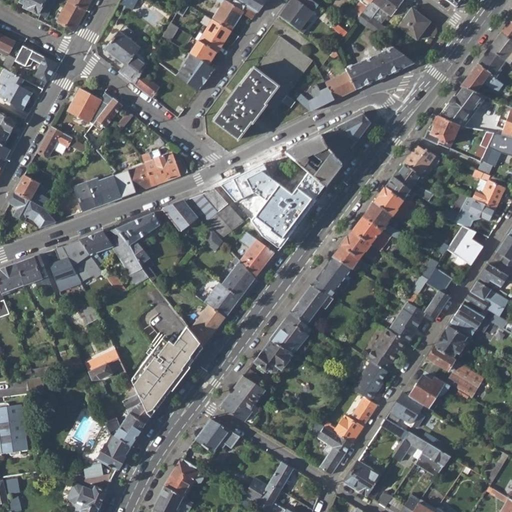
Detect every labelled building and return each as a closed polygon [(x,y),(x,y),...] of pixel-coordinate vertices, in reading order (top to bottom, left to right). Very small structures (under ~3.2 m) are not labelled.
[(44,0),(20,0),(20,1),(29,6),(28,9),(38,14),(44,0)] [(47,0),(40,15),(47,18),(56,0),(63,4),(65,0),(47,0)] [(57,20),(74,30),(86,10),(68,0),(57,20)] [(67,0),(68,0),(86,10),(90,0),(67,0)] [(119,0),(115,7),(128,13),(134,0),(119,0)] [(231,31),(242,13),(251,18),(255,11),(237,0),(232,0),(231,3),(225,0),(224,0),(212,20),(231,31)] [(237,0),(255,11),(256,12),(265,0),(237,0)] [(290,0),(279,15),(303,33),(311,23),(307,20),(319,4),(312,0),(290,0)] [(357,0),(351,10),(359,16),(364,10),(372,0),(371,0),(357,0)] [(364,10),(373,17),(380,6),(372,0),(364,10)] [(371,0),(372,0),(380,6),(390,14),(401,0),(371,0)] [(163,36),(173,43),(180,30),(175,27),(188,5),(183,2),(176,13),(163,36)] [(397,26),(417,40),(431,22),(411,7),(397,26)] [(373,17),(364,10),(359,16),(357,19),(378,34),(385,26),(373,17)] [(318,16),(326,22),(330,16),(322,11),(318,16)] [(191,54),(209,66),(231,31),(212,20),(202,14),(198,21),(204,25),(187,52),(191,54)] [(500,33),(511,42),(511,22),(510,20),(500,33)] [(119,31),(105,49),(125,64),(134,54),(139,46),(131,40),(132,39),(129,36),(128,37),(119,31)] [(0,46),(10,51),(15,41),(0,33),(0,46)] [(507,62),(509,64),(511,59),(511,42),(500,33),(489,49),(504,61),(507,62)] [(212,121),(236,140),(250,123),(251,123),(256,117),(264,106),(272,111),(280,102),(282,100),(291,107),(295,100),(287,94),(313,60),(280,35),(277,40),(256,68),(254,67),(238,87),(237,86),(232,92),(230,95),(224,103),(225,104),(212,121)] [(147,51),(152,54),(156,47),(151,44),(147,51)] [(54,62),(22,45),(15,58),(25,64),(31,64),(34,59),(41,63),(34,75),(47,82),(56,66),(54,62)] [(8,54),(10,51),(0,46),(0,56),(5,59),(8,54)] [(346,72),(355,88),(413,61),(392,46),(345,69),(346,72)] [(489,72),(493,75),(504,61),(489,49),(478,64),(489,72)] [(15,58),(8,54),(5,59),(2,65),(9,70),(12,66),(15,58)] [(119,71),(135,83),(145,66),(148,62),(145,59),(143,61),(134,54),(125,64),(119,71)] [(209,66),(191,54),(175,75),(197,91),(214,69),(209,66)] [(148,62),(145,66),(150,70),(154,62),(150,59),(148,62)] [(507,62),(504,61),(493,75),(495,77),(507,62)] [(489,72),(478,64),(461,86),(475,92),(481,84),(498,90),(503,83),(495,77),(493,75),(489,72)] [(0,82),(0,83),(0,84),(0,96),(21,108),(30,90),(18,84),(22,77),(9,70),(2,65),(0,68),(0,82)] [(151,71),(150,70),(145,66),(135,83),(152,97),(158,86),(147,77),(151,71)] [(325,82),(334,99),(355,88),(346,72),(325,82)] [(334,99),(327,86),(320,90),(321,93),(309,100),(301,93),(297,98),(310,111),(334,99)] [(459,125),(460,126),(482,96),(475,92),(461,86),(438,116),(459,125)] [(68,110),(92,124),(93,124),(108,104),(113,98),(105,92),(98,99),(80,89),(68,110)] [(486,97),(482,96),(460,126),(464,127),(486,97)] [(106,126),(122,105),(113,98),(108,104),(93,124),(101,129),(104,124),(106,126)] [(172,113),(177,117),(183,109),(178,105),(172,113)] [(511,137),(511,108),(506,105),(505,109),(509,111),(500,134),(511,137)] [(128,110),(118,124),(123,127),(134,114),(128,110)] [(0,140),(4,142),(15,121),(0,112),(0,140)] [(320,152),(327,149),(325,145),(347,134),(355,144),(371,123),(362,113),(312,138),(320,152)] [(450,146),(459,125),(438,116),(434,121),(433,126),(430,132),(427,131),(425,138),(435,142),(436,139),(450,146)] [(37,151),(48,157),(57,141),(67,146),(72,137),(51,126),(37,151)] [(511,137),(500,134),(487,131),(475,155),(482,158),(481,160),(493,165),(495,166),(501,152),(511,155),(511,137)] [(87,140),(97,150),(101,145),(87,132),(84,135),(87,140)] [(79,142),(84,144),(87,140),(84,135),(79,142)] [(306,173),(323,185),(340,163),(327,149),(320,152),(312,138),(285,151),(284,155),(306,173)] [(84,151),(90,158),(97,150),(87,140),(84,144),(86,146),(84,151)] [(0,157),(4,160),(5,159),(10,150),(0,144),(0,157)] [(421,176),(422,176),(423,175),(431,163),(436,167),(440,160),(425,150),(425,151),(416,145),(402,163),(404,164),(421,176)] [(90,158),(106,178),(113,175),(112,174),(115,170),(97,150),(90,158)] [(158,150),(149,153),(151,159),(161,156),(158,150)] [(172,152),(161,156),(151,159),(149,153),(142,155),(144,163),(153,185),(188,172),(183,159),(179,157),(175,158),(172,152)] [(493,165),(481,160),(477,170),(489,175),(493,165)] [(113,175),(121,197),(153,185),(144,163),(113,175)] [(277,249),(323,185),(306,173),(291,193),(270,177),(263,163),(219,185),(235,202),(249,219),(261,238),(277,249)] [(407,192),(417,195),(418,195),(430,201),(435,195),(422,188),(416,183),(421,176),(404,164),(395,178),(393,176),(391,178),(407,191),(407,192)] [(474,199),(496,210),(505,190),(497,186),(500,181),(489,175),(477,170),(474,177),(482,181),(474,199)] [(15,192),(30,200),(39,182),(25,174),(15,192)] [(83,211),(121,197),(113,175),(106,178),(98,180),(97,178),(74,186),(83,211)] [(385,187),(404,196),(407,192),(407,191),(391,178),(385,187)] [(186,200),(206,223),(218,213),(228,203),(214,187),(186,200)] [(384,188),(400,199),(404,196),(385,187),(384,188)] [(373,202),(391,213),(393,210),(402,215),(413,200),(409,198),(404,196),(400,199),(384,188),(373,202)] [(38,228),(46,225),(56,221),(42,206),(35,202),(30,200),(15,192),(9,202),(15,205),(17,209),(14,215),(24,220),(25,218),(32,222),(38,228)] [(464,208),(469,197),(462,194),(457,205),(464,208)] [(39,197),(35,202),(42,206),(43,206),(47,201),(39,197)] [(468,227),(471,228),(474,221),(463,216),(465,210),(490,221),(496,210),(474,199),(469,197),(464,208),(461,215),(458,222),(464,225),(468,227)] [(434,219),(437,212),(436,211),(413,200),(410,208),(434,219)] [(163,209),(180,230),(196,217),(183,201),(163,209)] [(361,218),(379,228),(391,213),(373,202),(361,218)] [(244,222),(228,203),(218,213),(206,223),(212,229),(220,238),(244,222)] [(140,265),(141,266),(145,263),(142,259),(148,255),(134,239),(155,225),(166,221),(160,210),(116,228),(123,238),(127,242),(130,247),(133,252),(136,259),(139,264),(140,265)] [(447,217),(458,222),(461,215),(450,210),(447,217)] [(369,243),(380,250),(391,235),(379,228),(361,218),(351,232),(369,243)] [(447,250),(470,266),(483,247),(472,239),(477,231),(471,228),(468,227),(464,225),(447,250)] [(111,246),(135,285),(149,277),(141,266),(140,265),(139,264),(136,259),(133,252),(130,247),(127,242),(123,238),(116,228),(103,232),(102,231),(79,239),(87,250),(98,264),(102,261),(96,251),(111,246)] [(203,241),(215,250),(222,241),(220,238),(212,229),(203,241)] [(340,246),(358,257),(369,243),(351,232),(340,246)] [(501,261),(511,267),(511,235),(509,234),(498,251),(504,255),(501,261)] [(239,261),(254,277),(274,251),(256,239),(239,261)] [(352,267),(356,270),(362,260),(358,257),(340,246),(333,256),(352,267)] [(49,265),(56,284),(100,267),(98,264),(87,250),(49,265)] [(51,283),(48,275),(39,254),(16,263),(25,284),(36,280),(38,285),(43,287),(51,283)] [(311,285),(325,293),(330,286),(335,289),(352,267),(333,256),(311,285)] [(428,279),(436,267),(439,262),(434,259),(422,276),(428,279)] [(221,285),(238,298),(254,277),(239,261),(221,285)] [(0,287),(2,292),(2,293),(25,284),(16,263),(0,269),(0,287)] [(494,281),(503,286),(508,279),(511,280),(511,278),(511,276),(490,264),(481,276),(493,283),(494,281)] [(439,289),(444,292),(453,279),(436,267),(428,279),(426,282),(439,289)] [(106,276),(115,288),(121,284),(112,272),(106,276)] [(356,277),(363,281),(366,276),(359,272),(356,277)] [(412,290),(418,294),(419,293),(426,282),(428,279),(422,276),(421,275),(412,290)] [(510,299),(479,280),(467,298),(484,309),(486,306),(496,313),(491,321),(492,321),(511,332),(511,320),(511,322),(500,315),(510,299)] [(207,304),(224,317),(238,298),(221,285),(218,282),(204,302),(207,304)] [(289,312),(307,324),(321,305),(327,309),(333,298),(325,293),(311,285),(289,312)] [(0,317),(10,313),(5,300),(0,301),(0,292),(2,292),(0,287),(0,317)] [(439,289),(425,312),(426,313),(435,318),(450,296),(444,292),(439,289)] [(408,302),(411,304),(418,294),(412,290),(405,300),(408,302)] [(411,304),(416,307),(423,296),(419,293),(418,294),(411,304)] [(85,319),(98,313),(95,305),(93,300),(83,306),(80,308),(85,319)] [(66,308),(68,314),(80,308),(83,306),(79,301),(66,308)] [(408,302),(390,331),(407,342),(409,343),(415,333),(413,332),(416,326),(417,328),(423,320),(422,319),(426,313),(425,312),(416,307),(411,304),(408,302)] [(189,328),(203,345),(224,317),(207,304),(189,328)] [(463,304),(449,326),(471,338),(477,328),(484,333),(492,321),(491,321),(463,304)] [(269,339),(293,353),(312,328),(307,324),(289,312),(269,339)] [(203,345),(189,328),(186,324),(174,342),(167,336),(134,380),(148,410),(153,414),(203,345)] [(452,357),(454,358),(457,350),(461,352),(464,346),(468,349),(473,340),(471,338),(449,326),(435,346),(446,353),(452,357)] [(371,361),(388,372),(401,353),(399,351),(400,348),(403,350),(407,342),(390,331),(387,329),(368,359),(371,361)] [(49,339),(59,363),(66,362),(55,338),(49,339)] [(267,367),(271,370),(276,369),(278,367),(281,369),(293,353),(269,339),(253,361),(265,370),(267,367)] [(428,358),(448,370),(449,369),(454,372),(447,384),(459,391),(470,398),(471,398),(484,376),(454,358),(452,357),(449,363),(442,359),(446,353),(435,346),(428,358)] [(101,354),(103,358),(105,363),(98,367),(96,362),(95,358),(85,362),(92,379),(99,378),(111,373),(107,363),(119,358),(116,350),(109,354),(109,351),(101,354)] [(81,358),(66,362),(59,363),(63,371),(73,369),(84,367),(81,358)] [(114,433),(129,444),(148,417),(143,412),(119,358),(107,363),(111,373),(117,371),(129,397),(122,401),(129,411),(129,412),(126,410),(125,412),(126,413),(124,415),(123,413),(121,418),(123,420),(120,424),(102,380),(91,384),(105,418),(106,422),(111,434),(114,433)] [(103,358),(96,362),(98,367),(105,363),(103,358)] [(358,393),(371,401),(381,388),(379,386),(382,382),(388,372),(371,361),(352,389),(358,393)] [(32,369),(35,376),(42,375),(52,373),(50,366),(32,369)] [(242,375),(256,384),(261,376),(248,367),(242,375)] [(61,371),(62,377),(74,375),(73,369),(63,371),(61,371)] [(425,376),(422,374),(410,395),(428,406),(432,408),(447,384),(428,372),(425,376)] [(35,376),(26,378),(28,392),(29,397),(44,394),(42,375),(35,376)] [(219,406),(252,425),(258,416),(256,414),(260,407),(255,404),(264,389),(256,384),(242,375),(219,406)] [(470,398),(459,391),(457,394),(468,400),(470,398)] [(410,424),(419,425),(425,415),(424,414),(428,406),(410,395),(404,392),(387,417),(397,423),(401,416),(411,421),(410,424)] [(335,432),(352,443),(363,426),(377,405),(371,401),(358,393),(354,400),(359,403),(349,418),(345,415),(337,428),(332,424),(333,422),(328,420),(325,426),(335,432)] [(0,403),(0,442),(2,453),(16,451),(16,455),(20,454),(21,453),(21,451),(28,450),(22,404),(6,406),(5,403),(0,403)] [(194,439),(212,451),(218,443),(222,446),(225,443),(231,447),(239,435),(210,417),(207,420),(194,439)] [(382,425),(395,432),(400,425),(397,423),(387,417),(382,425)] [(106,422),(105,418),(96,434),(97,435),(89,450),(81,451),(82,459),(83,464),(102,461),(115,469),(126,450),(115,443),(111,434),(106,422)] [(333,445),(319,466),(332,473),(352,443),(335,432),(325,426),(323,425),(316,435),(333,445)] [(409,431),(394,455),(401,459),(405,453),(410,446),(421,453),(422,452),(422,451),(423,450),(428,442),(423,439),(409,431)] [(115,443),(126,450),(129,444),(114,433),(111,434),(115,443)] [(428,442),(442,451),(444,447),(442,440),(431,434),(425,435),(423,439),(428,442)] [(442,451),(428,442),(423,450),(422,451),(422,452),(436,460),(443,465),(449,455),(442,451)] [(405,453),(416,460),(418,457),(421,453),(410,446),(405,453)] [(416,460),(414,463),(436,476),(443,465),(436,460),(422,452),(421,453),(418,457),(416,460)] [(345,481),(368,495),(375,484),(384,470),(361,456),(345,481)] [(181,495),(183,497),(193,479),(197,482),(200,482),(202,476),(202,474),(194,469),(195,466),(181,457),(164,486),(181,495)] [(503,457),(491,472),(497,475),(506,458),(503,457)] [(83,464),(85,474),(103,470),(102,461),(83,464)] [(269,482),(281,489),(293,467),(282,461),(269,482)] [(492,481),(497,475),(491,472),(487,478),(492,481)] [(250,499),(258,504),(269,484),(255,477),(244,495),(250,499)] [(92,489),(75,481),(71,483),(66,494),(68,499),(75,501),(76,498),(82,501),(79,509),(92,505),(98,507),(105,490),(94,485),(92,489)] [(284,511),(287,509),(274,501),(281,489),(269,482),(269,484),(258,504),(271,511),(284,511)] [(368,495),(374,499),(380,487),(375,484),(368,495)] [(172,511),(176,506),(179,508),(187,511),(193,502),(183,497),(181,495),(164,486),(151,511),(172,511)] [(511,511),(511,499),(493,488),(490,494),(506,503),(500,511),(511,511)] [(229,511),(234,511),(239,505),(244,495),(240,493),(229,511)] [(379,502),(387,507),(390,502),(392,498),(384,494),(379,502)] [(400,511),(412,511),(420,500),(411,494),(400,511)] [(244,495),(239,505),(245,508),(250,499),(244,495)] [(412,511),(434,511),(437,509),(426,504),(427,502),(421,499),(420,500),(412,511)]
